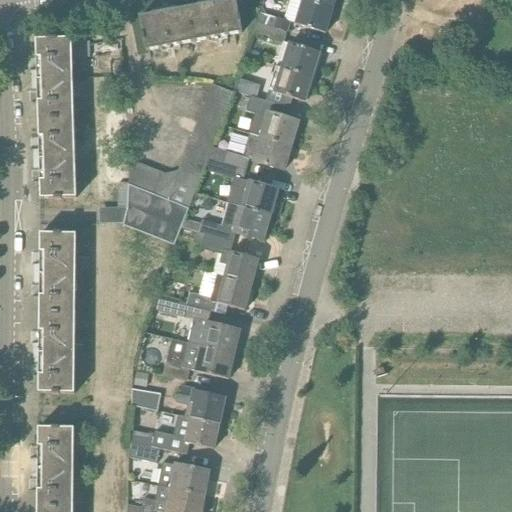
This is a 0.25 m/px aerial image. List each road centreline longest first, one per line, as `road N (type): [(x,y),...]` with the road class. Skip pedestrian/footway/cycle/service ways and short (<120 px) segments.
road 1 (residential): [(262,511),(306,301),(395,0)]
road 2 (residential): [(6,511),(0,14)]
